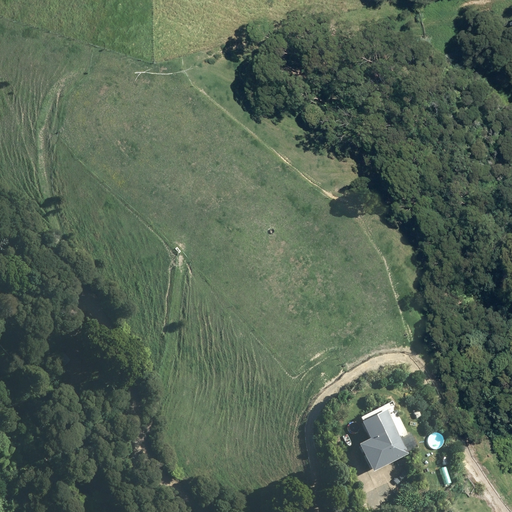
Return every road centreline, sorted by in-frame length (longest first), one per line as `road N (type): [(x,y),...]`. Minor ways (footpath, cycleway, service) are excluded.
road 1 (track): [(505,511),(422,377),(396,360),(363,369),(316,402),(309,424),(322,511)]
road 2 (track): [(209,511),(162,479),(148,452),(189,251)]
road 3 (track): [(150,438),(135,425),(114,334),(83,290),(0,220)]
